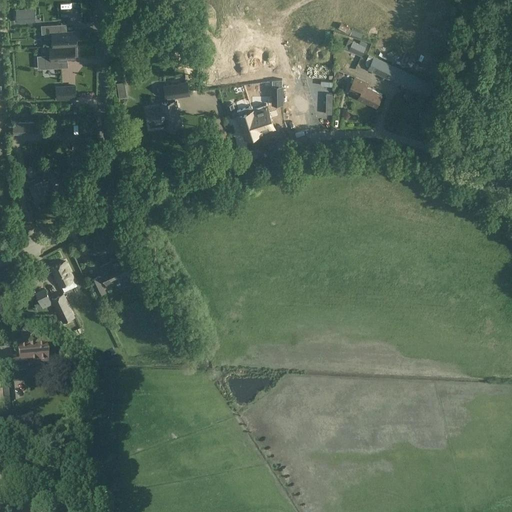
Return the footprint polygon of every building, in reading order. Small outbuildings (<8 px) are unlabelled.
[(22,28),(21,0),(5,0),(5,17),(8,17),(8,28),(4,28),(4,33),(32,33),(32,28),(22,28)] [(252,0),(244,2),(249,21),(257,19),(252,0)] [(267,0),(252,0),(257,19),(271,15),(267,0)] [(388,0),(387,9),(396,10),(397,0),(388,0)] [(403,0),(402,11),(411,13),(413,0),(403,0)] [(419,0),(417,14),(427,15),(428,0),(419,0)] [(430,0),(431,1),(435,1),(432,16),(442,17),(444,0),(430,0)] [(244,2),(235,5),(240,23),(249,21),(244,2)] [(235,5),(226,7),(231,26),(240,23),(235,5)] [(226,7),(218,9),(223,28),(231,26),(226,7)] [(218,9),(207,12),(212,31),(223,28),(218,9)] [(23,19),(35,19),(35,10),(22,11),(23,19)] [(61,24),(41,25),(42,34),(44,34),(44,39),(53,38),(53,46),(78,45),(77,31),(62,32),(61,24)] [(13,66),(13,39),(5,39),(6,66),(13,66)] [(349,50),(348,50),(362,56),(367,43),(361,40),(359,44),(349,39),(345,48),(349,50)] [(50,46),(51,55),(45,55),(46,69),(62,68),(62,60),(76,59),(75,56),(78,56),(77,47),(75,48),(75,46),(78,46),(78,45),(53,46),(50,46)] [(215,48),(215,68),(227,68),(227,48),(215,48)] [(227,48),(227,68),(236,68),(236,48),(227,48)] [(236,48),(236,68),(245,68),(245,48),(236,48)] [(245,48),(245,68),(254,68),(254,48),(245,48)] [(254,48),(254,68),(268,68),(268,48),(254,48)] [(374,57),(374,58),(368,70),(427,98),(433,84),(374,57)] [(337,60),(329,61),(330,72),(338,71),(337,60)] [(336,74),(343,79),(347,73),(340,68),(336,74)] [(11,100),(22,99),(21,76),(10,77),(11,100)] [(366,82),(355,78),(349,91),(359,96),(366,82)] [(359,96),(359,98),(377,106),(382,94),(367,87),(368,84),(366,82),(359,96)] [(161,110),(151,112),(152,115),(154,124),(160,123),(163,122),(165,130),(180,127),(176,109),(175,110),(173,99),(188,96),(185,84),(163,89),(165,101),(166,101),(167,105),(160,106),(161,110)] [(280,86),(272,86),(273,96),(282,96),(282,86),(280,86)] [(26,93),(26,102),(45,101),(45,92),(26,93)] [(283,104),(282,96),(273,96),(273,104),(283,104)] [(230,117),(236,115),(233,104),(227,105),(230,117)] [(266,104),(253,108),(260,133),(274,128),(266,104)] [(252,106),(237,111),(242,125),(246,137),(260,133),(253,108),(252,106)] [(14,135),(37,134),(37,122),(13,122),(14,135)] [(101,148),(71,160),(75,170),(104,158),(101,148)] [(46,164),(39,168),(43,176),(50,172),(46,164)] [(63,185),(58,174),(49,178),(51,182),(48,183),(46,178),(30,186),(37,200),(48,195),(46,190),(50,187),(53,186),(54,189),(63,185)] [(135,276),(134,273),(135,273),(126,255),(100,267),(109,285),(123,278),(124,281),(127,283),(130,283),(134,281),(135,278),(135,276)] [(77,285),(74,279),(75,279),(66,261),(51,269),(60,286),(63,292),(77,285)] [(106,291),(99,276),(91,280),(99,295),(106,291)] [(36,293),(40,302),(36,304),(39,310),(43,308),(52,304),(45,289),(36,293)] [(64,293),(51,299),(63,323),(76,317),(64,293)] [(35,346),(29,346),(29,347),(18,348),(19,361),(13,361),(14,372),(26,371),(26,365),(48,362),(46,345),(35,346)] [(0,411),(10,410),(8,385),(0,385),(0,411)]
